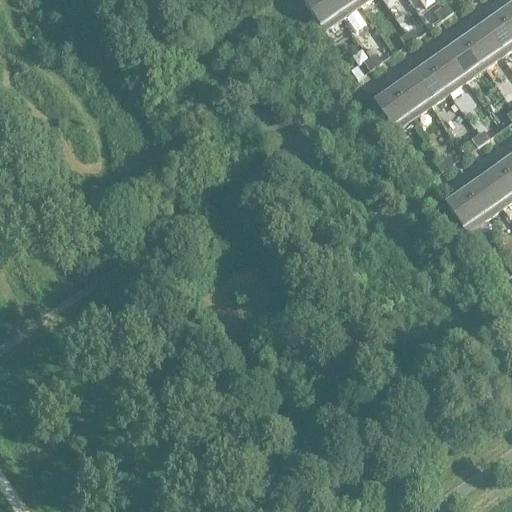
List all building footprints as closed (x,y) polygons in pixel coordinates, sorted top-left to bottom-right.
[(343,22),(327,0),(314,0),(305,7),(324,35),(343,22)] [(360,9),(353,0),(327,0),(343,22),(360,9)] [(373,0),(353,0),(360,9),(373,0)] [(448,6),(441,11),(447,20),(454,15),(448,6)] [(511,10),(500,19),(511,36),(511,10)] [(447,20),(441,11),(434,16),(440,25),(447,20)] [(511,52),(511,36),(500,19),(482,32),(502,60),(511,52)] [(413,31),(406,36),(412,45),(419,40),(413,31)] [(502,60),(482,32),(464,44),(484,72),(502,60)] [(412,45),(406,36),(399,41),(405,50),(412,45)] [(484,72),(464,44),(447,57),(466,85),(484,72)] [(377,56),(370,61),(377,70),(384,65),(377,56)] [(466,85),(447,57),(429,69),(449,97),(466,85)] [(377,70),(370,61),(363,66),(370,75),(377,70)] [(449,97),(429,69),(411,82),(431,110),(449,97)] [(431,110),(411,82),(394,94),(413,122),(431,110)] [(413,122),(394,94),(375,107),(395,135),(413,122)] [(484,133),(477,138),(484,147),(491,142),(484,133)] [(484,147),(477,138),(470,143),(477,152),(484,147)] [(449,158),(442,163),(448,172),(455,167),(449,158)] [(511,162),(501,171),(511,186),(511,162)] [(448,172),(442,163),(435,168),(441,176),(448,172)] [(511,204),(511,186),(501,171),(483,183),(503,211),(511,204)] [(503,211),(483,183),(465,196),(485,224),(503,211)] [(485,224),(465,196),(447,209),(467,237),(485,224)]
